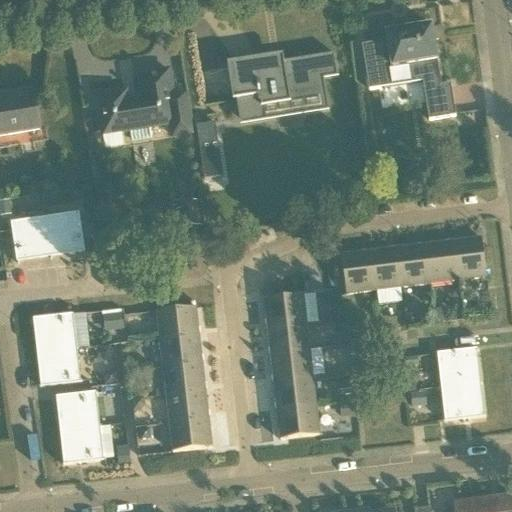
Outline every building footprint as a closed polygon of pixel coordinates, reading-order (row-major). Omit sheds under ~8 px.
[(438,77),(436,62),(438,61),(432,27),(387,34),(393,70),(422,66),(425,78),(422,79),(425,96),(432,95),(452,92),(449,75),(438,77)] [(270,57),(230,64),(231,66),(240,119),(265,115),(263,107),(321,97),(317,75),(337,72),(334,55),(271,65),(270,57)] [(94,134),(102,132),(103,134),(103,138),(123,135),(131,134),(132,141),(151,138),(150,131),(169,128),(171,139),(193,136),(187,93),(173,95),(173,93),(170,74),(141,78),(145,102),(127,105),(125,94),(100,98),(102,114),(99,114),(91,116),(94,134)] [(0,137),(40,131),(34,93),(11,96),(12,101),(0,103),(0,137)] [(215,124),(196,126),(204,181),(223,178),(215,124)] [(180,229),(204,225),(200,203),(176,207),(180,229)] [(85,255),(79,212),(77,212),(78,215),(46,220),(46,217),(45,217),(51,260),(52,259),(51,256),(83,252),(84,255),(85,255)] [(51,260),(45,217),(44,217),(45,220),(13,225),(13,222),(12,222),(18,264),(19,264),(19,261),(50,257),(51,260)] [(458,282),(485,279),(487,278),(482,239),(454,243),(458,282)] [(426,246),(431,285),(452,283),(458,282),(454,243),(426,246)] [(403,289),(431,285),(426,246),(398,250),(403,289)] [(375,292),(403,289),(398,250),(370,253),(375,292)] [(347,296),(375,292),(370,253),(342,256),(347,296)] [(330,293),(325,294),(326,306),(342,305),(341,296),(341,292),(332,293),(330,293)] [(268,329),(307,325),(304,296),(265,301),(268,329)] [(160,342),(199,337),(196,309),(157,313),(160,342)] [(121,314),(103,317),(105,333),(123,330),(121,314)] [(76,349),(72,318),(75,317),(75,316),(32,321),(32,322),(35,322),(39,353),(36,354),(79,350),(79,349),(76,349)] [(396,332),(395,319),(380,321),(381,334),(396,332)] [(271,357),(310,353),(307,325),(268,329),(271,357)] [(163,369),(203,365),(199,337),(160,342),(163,369)] [(79,382),(76,350),(79,350),(36,354),(36,355),(39,355),(43,386),(40,387),(40,388),(83,383),(82,382),(79,382)] [(479,384),(476,352),(479,352),(479,350),(436,355),(436,357),(439,356),(443,388),(440,388),(440,389),(482,384),(482,383),(479,384)] [(274,385),(313,380),(310,353),(271,357),(274,385)] [(167,397),(206,393),(203,365),(163,369),(167,397)] [(116,372),(104,373),(106,385),(118,384),(116,372)] [(277,413),(316,408),(313,380),(274,385),(277,413)] [(483,417),(480,385),(483,385),(482,384),(440,389),(440,390),(443,389),(447,421),(444,421),(444,423),(486,418),(486,416),(483,417)] [(170,425),(209,420),(206,393),(167,397),(170,425)] [(99,427),(95,396),(98,395),(98,394),(55,399),(56,400),(59,400),(62,431),(59,432),(102,428),(102,427),(99,427)] [(144,398),(132,400),(133,412),(140,412),(145,406),(144,398)] [(354,404),(340,406),(341,419),(355,417),(354,404)] [(281,441),(289,440),(320,437),(316,408),(277,413),(281,441)] [(173,453),(203,450),(212,449),(209,420),(170,425),(173,453)] [(102,460),(99,428),(102,428),(59,432),(59,433),(62,432),(66,464),(63,465),(63,466),(106,461),(105,460),(102,460)] [(129,447),(117,448),(118,465),(118,466),(130,465),(130,460),(129,447)] [(511,511),(511,496),(455,504),(456,511),(511,511)]
